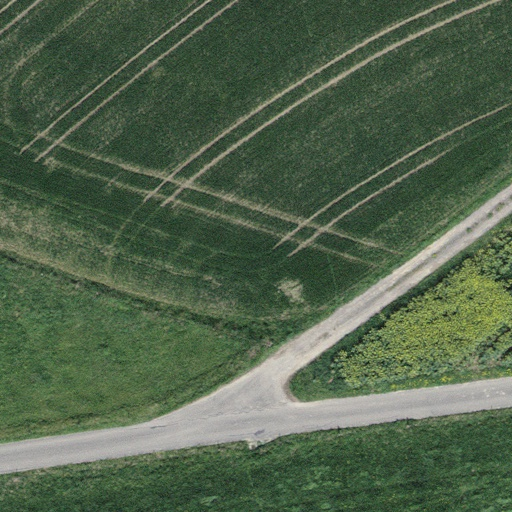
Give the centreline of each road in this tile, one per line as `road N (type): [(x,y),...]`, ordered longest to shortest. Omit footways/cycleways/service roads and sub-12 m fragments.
road 1 (unclassified): [(511,391),(0,460)]
road 2 (track): [(193,429),(511,193)]
